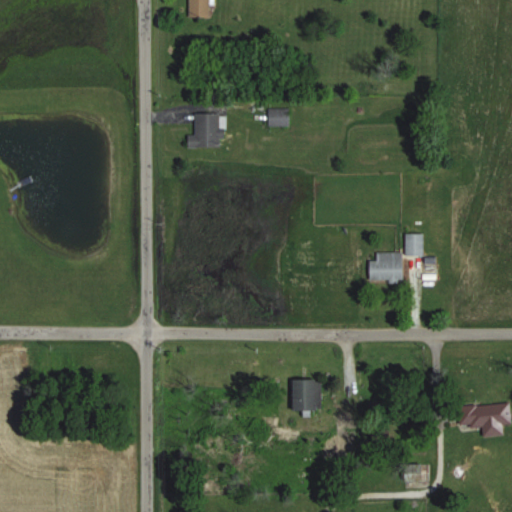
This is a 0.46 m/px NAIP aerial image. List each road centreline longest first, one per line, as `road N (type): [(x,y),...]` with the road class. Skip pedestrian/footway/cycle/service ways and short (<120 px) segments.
road 1 (residential): [(147,511),(144,0)]
road 2 (residential): [(511,332),(0,330)]
